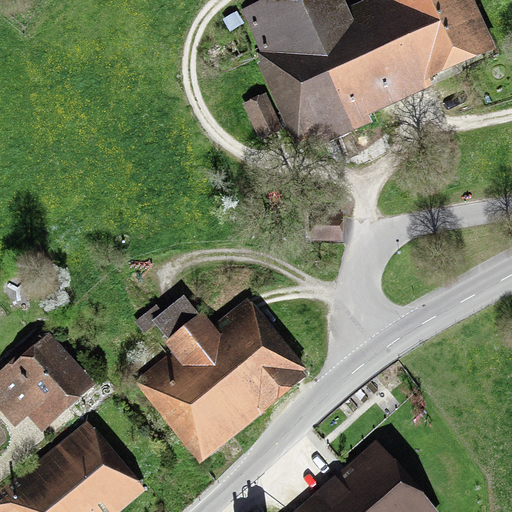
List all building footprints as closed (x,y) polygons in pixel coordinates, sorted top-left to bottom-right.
[(260,54),(255,57),(301,157),(372,124),(369,118),(433,89),(430,83),(496,53),(472,0),(390,0),(389,1),(388,0),(369,0),(348,10),(343,0),(264,0),(240,11),(260,54)] [(281,130),(265,96),(244,105),(260,140),(281,130)] [(258,189),(244,192),(250,221),(265,217),(258,189)] [(311,214),(311,242),(343,243),(344,215),(311,214)] [(135,382),(201,465),(307,381),(303,375),(306,372),(249,300),(213,329),(202,315),(200,317),(184,298),(164,314),(157,305),(135,323),(145,335),(154,327),(168,344),(164,347),(170,355),(135,382)] [(42,434),(96,388),(50,335),(12,368),(10,366),(0,373),(0,411),(16,429),(28,418),(42,434)] [(0,494),(0,511),(122,511),(145,493),(87,423),(0,494)] [(435,511),(376,443),(295,511),(435,511)]
